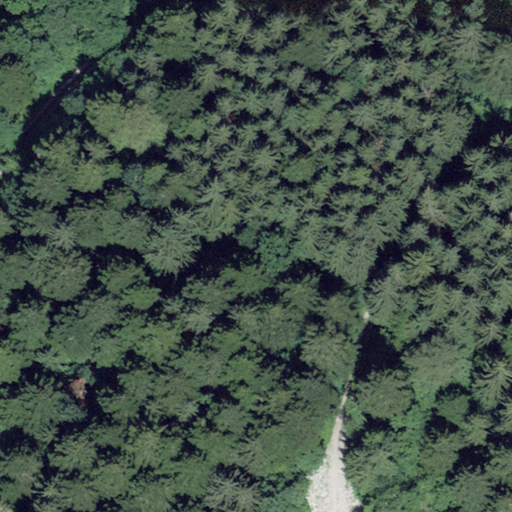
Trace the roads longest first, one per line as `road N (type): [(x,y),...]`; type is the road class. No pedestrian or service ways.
road 1 (track): [(349,511),(371,298),(422,207),(511,118)]
road 2 (track): [(0,163),(102,44),(142,17),(228,0)]
